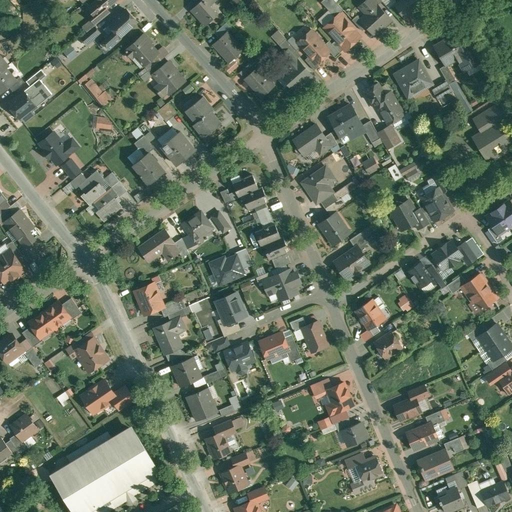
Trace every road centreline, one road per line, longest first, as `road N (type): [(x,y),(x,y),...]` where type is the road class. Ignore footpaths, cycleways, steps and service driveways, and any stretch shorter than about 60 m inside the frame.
road 1 (residential): [(85,257),(206,511)]
road 2 (residential): [(331,306),(418,511)]
road 3 (residential): [(447,10),(263,135)]
road 4 (residential): [(263,135),(85,257)]
road 5 (track): [(172,440),(354,363)]
road 6 (residential): [(149,0),(263,135)]
road 7 (residential): [(263,135),(326,293)]
road 8 (residential): [(331,306),(466,215)]
road 9 (residential): [(0,154),(85,257)]
